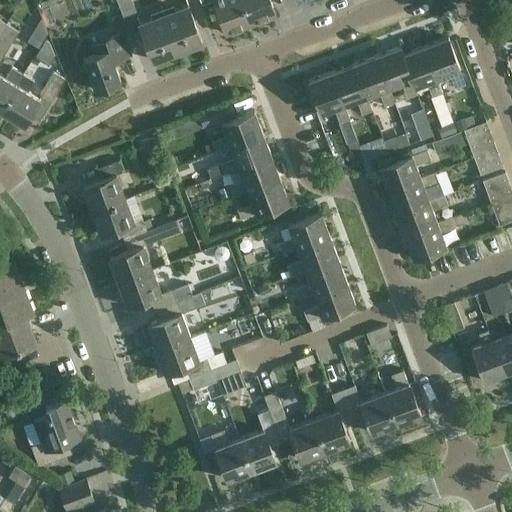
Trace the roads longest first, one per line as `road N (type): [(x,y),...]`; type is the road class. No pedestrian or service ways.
road 1 (tertiary): [(149,511),(58,243),(0,160)]
road 2 (residential): [(264,53),(310,183),(369,189),(413,299)]
road 3 (residential): [(475,472),(413,299)]
road 4 (residential): [(243,364),(413,299)]
road 5 (residential): [(410,0),(264,53)]
road 6 (residential): [(132,102),(264,53)]
road 7 (residential): [(511,119),(465,0)]
